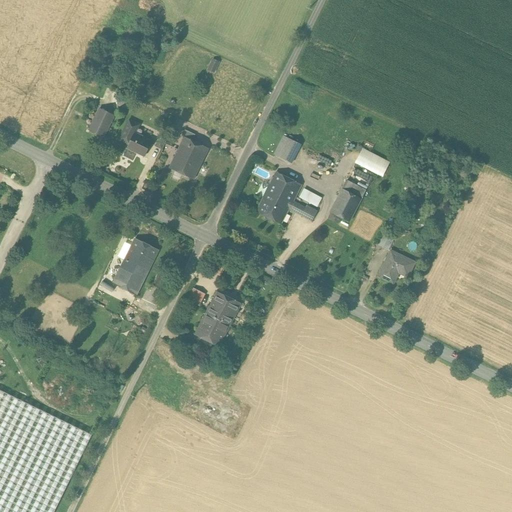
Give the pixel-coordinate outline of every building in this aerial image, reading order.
[(219,63),(212,60),(208,70),(214,73),(219,63)] [(120,81),(115,90),(120,92),(125,83),(120,81)] [(129,99),(123,95),(118,106),(124,109),(129,99)] [(114,116),(100,109),(90,130),(104,137),(114,116)] [(139,125),(129,120),(120,140),(129,145),(127,148),(134,152),(135,152),(144,156),(144,157),(151,142),(135,134),(139,125)] [(196,135),(185,129),(182,136),(184,137),(193,141),(196,135)] [(167,139),(161,136),(156,146),(162,149),(167,139)] [(301,145),(284,136),(274,155),(291,163),(301,145)] [(193,141),(184,137),(169,168),(194,180),(209,149),(193,141)] [(389,163),(363,149),(356,163),(382,177),(389,163)] [(300,186),(276,173),(270,184),(264,198),(257,212),(281,223),(288,209),(312,221),(317,211),(307,206),(306,208),(292,201),(300,186)] [(257,194),(264,198),(270,184),(264,181),(257,194)] [(346,181),(330,212),(342,218),(349,222),(365,191),(346,181)] [(304,189),(299,197),(317,207),(322,198),(304,189)] [(342,218),(331,213),(328,219),(338,224),(342,218)] [(388,237),(383,234),(377,245),(383,248),(388,237)] [(388,237),(383,248),(388,250),(394,238),(389,236),(388,237)] [(159,250),(135,239),(133,243),(128,254),(113,284),(137,295),(159,250)] [(128,254),(133,243),(126,240),(121,251),(128,254)] [(414,263),(391,251),(378,277),(393,284),(398,272),(407,276),(414,263)] [(215,258),(211,265),(221,270),(224,263),(215,258)] [(174,277),(161,270),(153,287),(166,293),(174,277)] [(204,294),(192,288),(187,300),(198,305),(204,294)] [(241,304),(217,292),(195,335),(219,347),(241,304)] [(53,511),(91,435),(0,390),(0,511),(53,511)]
